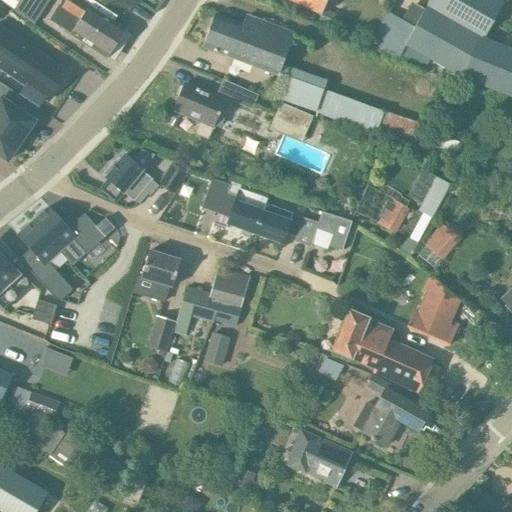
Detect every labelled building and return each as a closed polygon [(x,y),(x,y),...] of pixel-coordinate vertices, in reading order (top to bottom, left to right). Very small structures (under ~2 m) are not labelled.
[(0,0),(14,10),(20,0),(0,0)] [(50,0),(20,0),(14,10),(35,24),(50,0)] [(116,17),(90,0),(81,0),(80,2),(78,0),(69,0),(64,9),(60,6),(50,21),(71,35),(70,36),(107,60),(126,31),(113,22),(116,17)] [(285,0),(320,15),(323,9),(326,0),(285,0)] [(428,61),(464,79),(501,2),(498,0),(430,0),(415,28),(399,57),(424,71),(428,61)] [(320,15),(317,23),(328,28),(334,14),(323,9),(320,15)] [(369,45),(399,57),(415,28),(387,11),(369,45)] [(204,48),(278,76),(295,34),(247,16),(243,26),(216,16),(204,48)] [(0,29),(0,70),(49,103),(68,73),(0,29)] [(464,79),(511,98),(511,48),(483,38),(464,79)] [(390,59),(381,81),(430,101),(439,79),(390,59)] [(178,98),(173,110),(200,122),(195,134),(208,140),(226,100),(252,111),(258,97),(224,82),(216,99),(184,85),(184,86),(179,87),(176,95),(178,98)] [(0,128),(23,143),(30,133),(27,131),(33,122),(5,102),(12,91),(0,83),(0,128)] [(281,103),(275,116),(307,129),(312,116),(281,103)] [(0,128),(0,157),(6,161),(12,152),(15,154),(23,143),(0,128)] [(431,134),(428,145),(464,156),(467,145),(431,134)] [(142,171),(124,156),(105,178),(134,202),(152,181),(141,172),(142,171)] [(186,173),(172,164),(158,185),(173,195),(186,173)] [(403,223),(398,233),(406,238),(416,243),(449,185),(422,169),(407,196),(421,204),(417,211),(416,210),(407,225),(403,223)] [(228,224),(254,234),(265,203),(267,199),(239,189),(241,185),(230,181),(228,189),(213,183),(205,205),(231,215),(228,224)] [(409,209),(389,198),(376,222),(395,233),(409,209)] [(292,213),(265,203),(254,234),(282,244),(286,233),(296,237),(295,242),(311,248),(317,230),(333,236),(329,247),(342,252),(343,250),(343,249),(352,224),(321,212),(317,224),(292,214),(292,213)] [(49,207),(33,221),(60,251),(73,265),(85,254),(86,254),(114,228),(105,218),(95,227),(84,214),(68,228),(49,207)] [(33,221),(17,236),(29,250),(34,255),(24,264),(55,299),(60,300),(72,290),(47,263),(60,251),(33,221)] [(460,239),(441,223),(423,245),(425,246),(418,255),(435,269),(460,239)] [(181,261),(149,252),(141,279),(154,283),(150,299),(165,303),(169,288),(172,289),(181,261)] [(8,284),(17,275),(0,256),(0,307),(3,311),(19,296),(8,284)] [(192,315),(232,325),(236,327),(249,278),(218,270),(211,295),(187,289),(176,334),(186,336),(192,315)] [(414,312),(407,327),(435,339),(451,346),(461,325),(458,323),(456,326),(453,324),(452,327),(448,325),(459,302),(460,301),(429,275),(429,276),(423,290),(427,292),(418,313),(414,312)] [(511,291),(503,300),(511,309),(511,291)] [(51,325),(56,306),(50,304),(38,301),(32,319),(51,325)] [(393,331),(349,311),(331,351),(373,370),(372,373),(418,393),(432,361),(388,342),(393,331)] [(175,322),(156,316),(146,347),(159,351),(157,355),(163,357),(165,353),(175,322)] [(213,334),(204,363),(220,367),(229,338),(213,334)] [(328,358),(322,370),(339,378),(345,366),(328,358)] [(176,360),(168,382),(182,387),(190,364),(176,360)] [(0,401),(0,402),(12,376),(0,371),(0,401)] [(195,373),(191,385),(202,389),(206,377),(195,373)] [(366,402),(352,426),(361,431),(360,431),(386,446),(400,422),(417,432),(427,414),(394,395),(398,388),(372,374),(365,388),(380,396),(374,407),(366,402)] [(22,414),(50,424),(51,423),(59,402),(17,387),(9,407),(23,412),(22,414)] [(99,416),(97,424),(105,426),(107,419),(99,416)] [(261,418),(255,431),(265,435),(271,422),(261,418)] [(65,433),(51,423),(50,424),(36,445),(50,455),(48,458),(62,466),(62,465),(68,469),(88,439),(73,430),(68,429),(65,433)] [(349,453),(300,431),(286,464),(335,486),(349,453)] [(0,510),(3,511),(35,511),(47,493),(0,464),(0,510)] [(132,470),(121,498),(137,504),(148,477),(132,470)] [(241,470),(234,489),(252,496),(257,485),(249,482),(252,475),(241,470)] [(189,497),(180,509),(183,511),(195,511),(202,503),(191,495),(189,497)]
